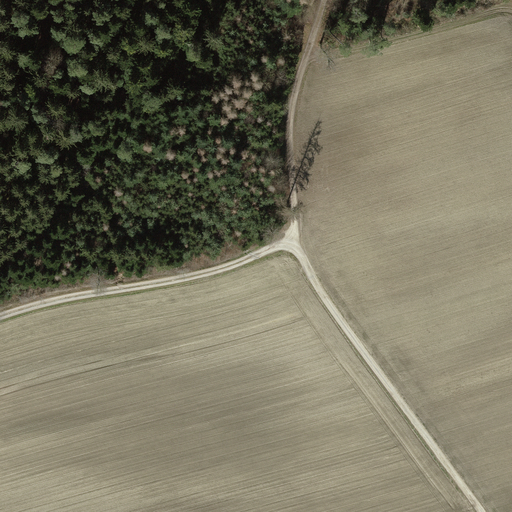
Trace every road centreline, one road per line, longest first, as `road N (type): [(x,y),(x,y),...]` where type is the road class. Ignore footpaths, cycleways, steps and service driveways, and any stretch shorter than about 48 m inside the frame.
road 1 (track): [(293,242),(481,511)]
road 2 (track): [(0,318),(205,274),(293,242)]
road 3 (track): [(325,0),(293,100),(293,242)]
road 4 (track): [(303,65),(472,22),(511,29)]
